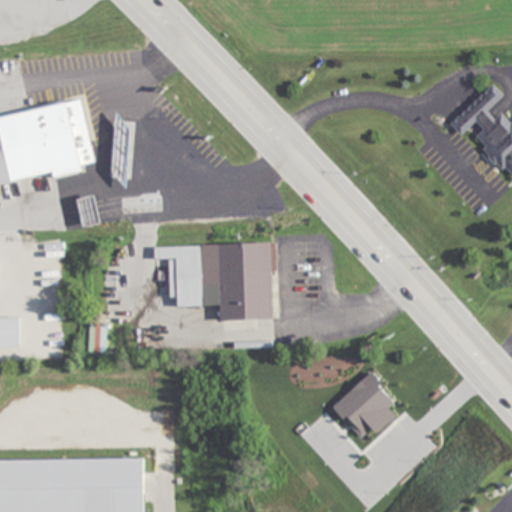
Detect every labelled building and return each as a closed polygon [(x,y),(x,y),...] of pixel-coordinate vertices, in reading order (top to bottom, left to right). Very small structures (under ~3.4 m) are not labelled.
[(511,118),(505,111),(496,119),(489,111),(506,96),(495,84),(451,123),(462,136),(478,122),(485,130),(477,138),(511,177),(511,118)] [(0,184),(54,175),(54,178),(84,173),(80,151),(92,148),(84,102),(0,117),(0,184)] [(129,180),(130,119),(117,119),(116,179),(129,180)] [(85,227),(101,224),(95,196),(80,199),(85,227)] [(275,319),(273,244),(156,247),(156,260),(177,259),(178,308),(221,307),(222,320),(275,319)] [(287,485),(304,502),(332,475),(315,458),(287,485)] [(0,460),(0,511),(144,511),(144,460),(0,460)]
